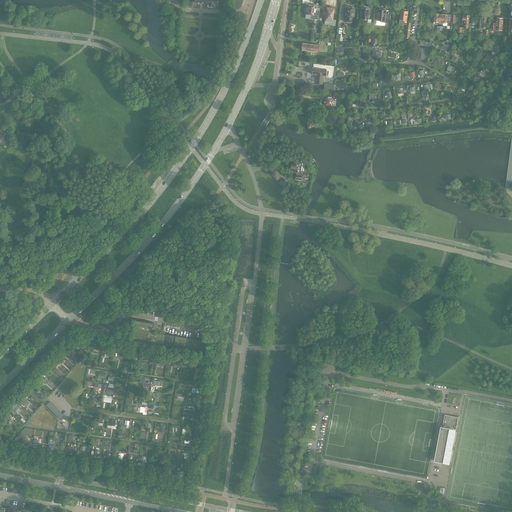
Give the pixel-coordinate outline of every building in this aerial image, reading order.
[(308,5),(307,4),(306,16),(310,17),(310,15),(315,15),(316,6),(311,5),(310,4),(309,4),(308,5)] [(325,12),(324,25),(335,26),(336,20),(333,20),(333,13),(334,8),(326,7),(325,12)] [(346,21),(346,22),(345,22),(346,22),(351,23),(352,22),(353,22),(354,16),(354,13),(354,8),(345,8),(344,21),(346,21)] [(370,16),(370,11),(369,11),(369,9),(365,9),(365,8),(361,8),(360,19),(361,19),(360,22),(368,22),(368,25),(371,25),(371,20),(368,20),(369,16),(370,16)] [(385,15),(386,11),(377,10),(376,20),(380,21),(380,22),(388,23),(389,16),(386,16),(385,15)] [(407,22),(408,12),(405,11),(404,10),(403,10),(402,11),(401,11),(400,21),(400,24),(406,25),(407,22)] [(503,26),(503,18),(497,18),(496,23),(492,23),(492,29),(495,29),(495,30),(502,30),(502,29),(503,26)] [(319,46),(302,43),(301,51),(318,53),(319,46)] [(326,70),(312,68),(311,74),(317,75),(317,77),(316,77),(315,83),(322,84),(323,78),(322,78),(322,76),(325,76),(326,70)] [(333,97),(325,96),(325,100),(324,100),(324,101),(323,103),(324,104),(329,105),(329,106),(333,107),(333,105),(335,106),(336,102),(333,101),(334,96),(338,96),(339,93),(334,92),(333,97)] [(319,118),(322,117),(322,115),(313,114),(315,120),(314,120),(314,119),(309,121),(307,122),(309,126),(308,127),(308,128),(310,129),(311,128),(314,127),(315,129),(321,127),(319,118)] [(300,173),(300,171),(305,171),(305,166),(301,166),(301,163),(295,162),(295,165),(291,165),(291,166),(290,167),(291,168),(291,172),(296,173),(296,174),(295,181),(302,181),(303,175),(299,174),(300,173)] [(208,342),(157,333),(157,334),(156,334),(155,334),(154,334),(153,334),(153,333),(152,333),(152,332),(151,332),(151,331),(151,330),(151,329),(151,328),(152,328),(152,327),(153,327),(153,323),(135,320),(132,338),(206,351),(208,342)] [(63,416),(50,402),(46,405),(60,419),(63,416)] [(456,429),(443,427),(441,427),(434,461),(436,462),(450,464),(450,462),(451,462),(453,450),(450,450),(451,443),(454,444),(456,432),(456,429)]
